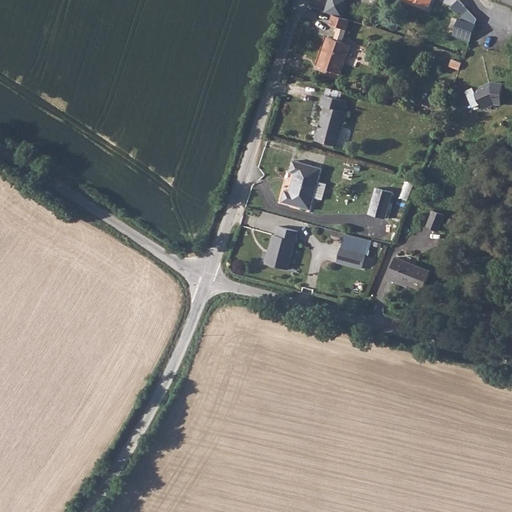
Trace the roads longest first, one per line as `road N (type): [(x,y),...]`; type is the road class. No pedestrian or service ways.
road 1 (unclassified): [(207,280),(511,360)]
road 2 (unclassified): [(207,280),(299,0)]
road 3 (unclassified): [(86,511),(175,361),(207,280)]
road 4 (unclassified): [(0,147),(207,280)]
